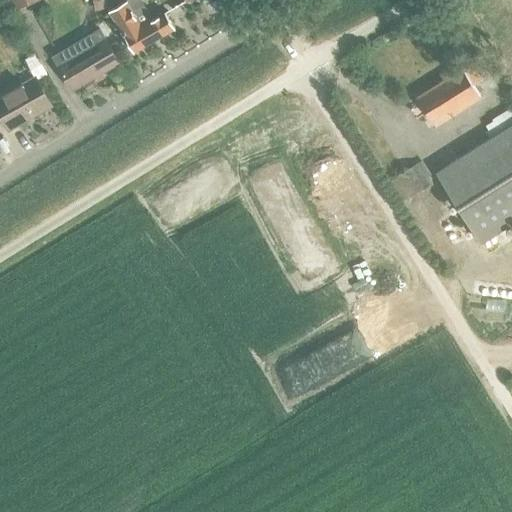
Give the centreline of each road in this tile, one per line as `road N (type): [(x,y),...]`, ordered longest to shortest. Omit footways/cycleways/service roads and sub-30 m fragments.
road 1 (residential): [(511,402),(302,69)]
road 2 (unclassified): [(0,183),(308,0)]
road 3 (unclassified): [(0,257),(302,69)]
road 4 (unclassified): [(302,69),(416,0)]
